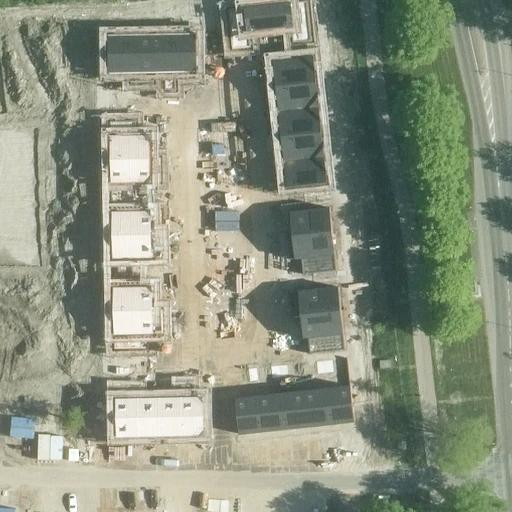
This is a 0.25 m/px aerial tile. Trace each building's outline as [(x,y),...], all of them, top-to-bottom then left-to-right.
[(308,2),(269,6),(271,32),(291,30),(293,52),(313,50),(308,2)] [(269,6),(228,10),(233,58),(253,56),(251,34),(271,32),(269,6)] [(175,35),(176,79),(198,78),(197,34),(175,35)] [(131,75),(131,84),(155,84),(155,79),(154,35),(131,36),(131,75)] [(154,35),(155,79),(165,79),(166,91),(177,91),(176,79),(175,35),(154,35)] [(131,36),(109,36),(110,75),(131,75),(131,36)] [(314,57),(274,62),(276,88),(317,83),(314,57)] [(261,81),(249,82),(250,90),(261,89),(261,81)] [(317,83),(276,88),(279,113),(319,108),(317,83)] [(261,89),(250,90),(250,98),(262,97),(261,89)] [(178,101),(168,101),(168,113),(178,113),(178,101)] [(188,101),(178,101),(178,113),(188,113),(188,101)] [(125,102),(125,114),(133,114),(133,102),(125,102)] [(141,102),(133,102),(133,114),(141,114),(141,102)] [(319,108),(279,113),(282,139),(322,134),(319,108)] [(110,122),(111,161),(151,160),(151,159),(151,136),(137,136),(136,122),(110,122)] [(266,132),(254,133),(255,141),(267,140),(266,132)] [(322,134),(282,139),(285,164),(325,159),(322,134)] [(32,135),(0,135),(0,158),(33,157),(32,135)] [(267,140),(255,141),(256,149),(268,147),(267,140)] [(178,148),(178,159),(194,158),(193,148),(178,148)] [(0,179),(34,179),(33,157),(0,158),(0,179)] [(178,159),(178,169),(194,169),(194,158),(178,159)] [(111,161),(112,199),(138,198),(138,197),(138,184),(161,183),(161,159),(151,159),(151,160),(111,161)] [(325,159),(285,164),(287,189),(328,184),(325,159)] [(34,179),(0,179),(0,201),(35,200),(34,179)] [(272,181),(259,183),(260,191),(272,190),(272,181)] [(304,211),(290,213),(293,236),(333,232),(328,193),(303,195),(304,211)] [(112,199),(113,236),(162,235),(162,211),(148,212),(147,197),(138,197),(138,198),(112,199)] [(35,200),(0,201),(0,223),(35,222),(35,200)] [(0,244),(36,243),(35,222),(0,223),(0,244)] [(195,223),(181,224),(181,235),(196,234),(195,223)] [(267,226),(257,227),(258,240),(268,239),(267,226)] [(293,236),(288,236),(291,261),(302,259),(303,275),(311,275),(337,272),(333,232),(293,236)] [(196,234),(181,235),(182,246),(196,245),(196,234)] [(113,236),(113,274),(139,273),(139,259),(163,259),(162,235),(113,236)] [(36,243),(0,244),(0,267),(37,266),(36,243)] [(274,255),(262,257),(263,265),(275,263),(274,255)] [(313,290),(289,293),(292,317),(302,316),(301,315),(341,311),(337,272),(311,275),(313,290)] [(113,274),(114,312),(154,311),(154,310),(154,287),(140,288),(139,273),(113,274)] [(182,300),(182,311),(197,311),(197,301),(182,300)] [(276,306),(267,307),(267,320),(277,319),(276,306)] [(114,312),(115,350),(151,349),(150,335),(164,335),(164,310),(154,310),(154,311),(114,312)] [(182,311),(181,321),(196,321),(197,311),(182,311)] [(341,311),(301,315),(302,316),(304,339),(308,338),(310,355),(346,351),(341,311)] [(277,319),(267,320),(268,333),(278,332),(277,319)] [(137,358),(138,370),(146,370),(146,357),(137,358)] [(173,357),(173,369),(181,369),(181,357),(173,357)] [(181,357),(181,369),(189,369),(189,357),(181,357)] [(137,358),(129,358),(130,370),(138,370),(137,358)] [(332,361),(324,362),(326,374),(334,373),(332,361)] [(324,362),(316,363),(318,375),(326,374),(324,362)] [(287,366),(279,367),(280,379),(288,378),(287,366)] [(279,367),(271,368),(272,380),(280,379),(279,367)] [(257,369),(249,370),(250,382),(258,381),(257,369)] [(181,386),(181,398),(182,437),(205,437),(204,398),(191,398),(191,385),(181,386)] [(351,387),(328,389),(332,425),(355,423),(351,387)] [(116,390),(117,438),(139,438),(139,399),(139,389),(116,390)] [(328,389),(305,392),(309,428),(332,425),(328,389)] [(305,392),(282,394),(286,430),(309,428),(305,392)] [(282,394),(259,397),(263,433),(286,430),(282,394)] [(259,397),(236,399),(240,435),(263,433),(259,397)] [(139,399),(139,438),(161,437),(160,398),(139,399)] [(181,398),(160,398),(161,437),(182,437),(181,398)]
